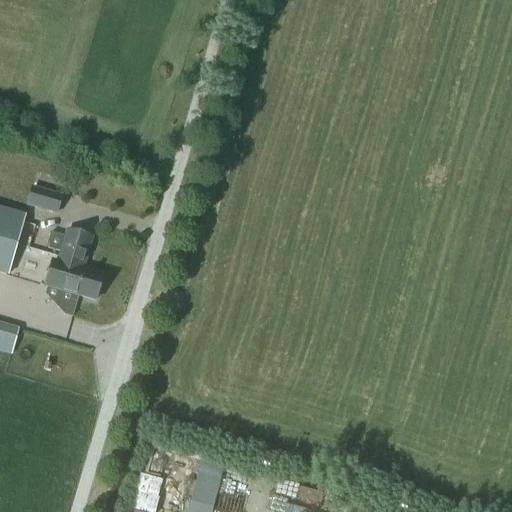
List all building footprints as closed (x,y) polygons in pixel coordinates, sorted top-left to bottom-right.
[(0,179),(6,181),(13,155),(0,150),(0,179)] [(55,214),(60,197),(31,189),(26,206),(55,214)] [(0,211),(0,271),(9,274),(25,218),(0,211)] [(63,238),(53,235),(49,247),(63,252),(57,268),(53,267),(46,287),(93,301),(101,276),(82,271),(91,239),(65,231),(63,238)] [(0,353),(11,357),(18,332),(0,326),(0,353)] [(138,506),(159,511),(169,472),(178,474),(185,448),(154,441),(138,506)] [(206,511),(219,511),(230,462),(218,459),(206,511)] [(237,466),(239,483),(262,481),(261,464),(237,466)] [(282,498),(312,500),(313,478),(283,477),(282,498)] [(336,511),(375,511),(376,509),(340,498),(336,511)]
